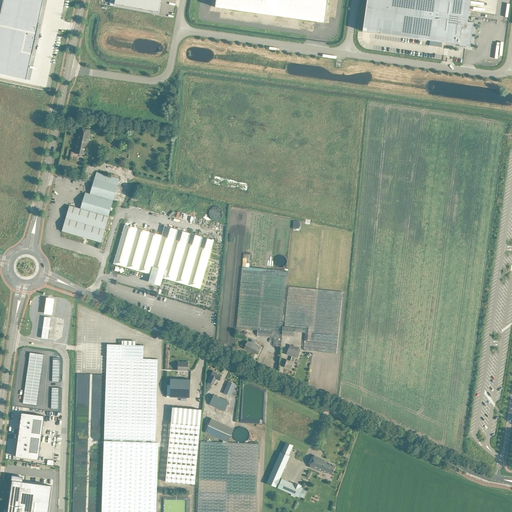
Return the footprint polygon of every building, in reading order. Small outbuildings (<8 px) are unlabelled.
[(3,0),(0,15),(0,70),(27,76),(43,0),(3,0)] [(115,0),(114,4),(153,11),(159,13),(160,0),(115,0)] [(327,0),(216,0),(215,7),(324,23),(327,0)] [(470,0),(366,0),(362,31),(470,47),(473,23),(467,22),(470,0)] [(78,141),(75,153),(84,155),(86,143),(88,143),(91,130),(79,127),(76,141),(78,141)] [(101,242),(113,200),(119,179),(96,172),(90,194),(85,193),(80,209),(69,206),(62,231),(101,242)] [(293,221),(293,229),(300,229),(310,230),(310,227),(300,226),(301,222),(293,221)] [(163,278),(200,289),(214,240),(164,226),(162,236),(125,225),(113,264),(151,274),(149,278),(162,282),(163,278)] [(242,267),(236,329),(258,331),(257,335),(274,337),(273,346),(280,346),(287,271),(249,267),(250,255),(243,254),(242,267)] [(342,292),(289,286),(285,326),(296,327),(295,331),(305,332),(303,350),(336,354),(342,292)] [(46,298),(44,314),(52,315),(54,299),(46,298)] [(44,316),(41,338),(48,339),(51,317),(44,316)] [(245,344),(246,344),(244,348),(257,355),(261,347),(254,344),(255,341),(252,340),(250,342),(247,341),(246,343),(245,344)] [(155,442),(158,359),(143,358),(143,345),(107,344),(104,441),(101,511),(156,511),(157,483),(158,443),(155,442)] [(286,354),(290,355),(292,356),(290,361),(287,360),(284,367),(291,369),(294,362),(295,357),(296,357),(299,348),(290,345),(286,354)] [(220,381),(222,375),(213,371),(210,377),(211,377),(208,383),(214,385),(216,379),(220,381)] [(169,380),(169,398),(189,398),(189,380),(169,380)] [(236,385),(228,382),(223,393),(231,396),(236,385)] [(213,395),(209,404),(224,411),(229,402),(213,395)] [(173,407),(166,481),(195,483),(201,410),(173,407)] [(45,416),(22,413),(21,422),(20,424),(43,427),(43,425),(45,416)] [(211,418),(204,432),(227,442),(233,428),(211,418)] [(42,436),(43,427),(20,424),(19,433),(19,435),(42,437),(42,436)] [(40,447),(42,437),(19,435),(18,444),(17,445),(40,448),(40,447)] [(255,511),(257,470),(258,444),(201,442),(198,511),(255,511)] [(279,487),(279,488),(299,497),(302,489),(282,480),(282,481),(279,480),(289,457),(288,457),(292,446),(286,444),(282,454),(281,453),(267,484),(276,487),(276,486),(279,487)] [(39,459),(40,448),(17,445),(16,456),(39,459)] [(326,460),(314,455),(309,467),(321,472),(321,470),(331,475),(335,466),(325,461),(326,460)] [(13,475),(8,511),(49,511),(53,486),(24,482),(24,477),(13,475)]
